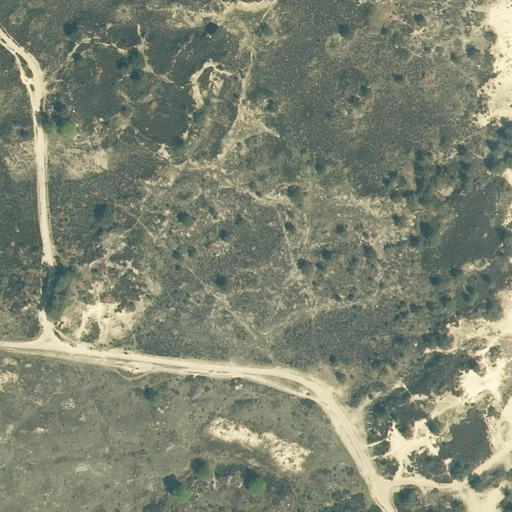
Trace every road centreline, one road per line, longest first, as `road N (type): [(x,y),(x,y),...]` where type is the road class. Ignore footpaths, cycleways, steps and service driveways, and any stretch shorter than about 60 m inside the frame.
road 1 (track): [(397,511),(333,408),(303,382),(49,348)]
road 2 (track): [(49,348),(35,76),(0,32)]
